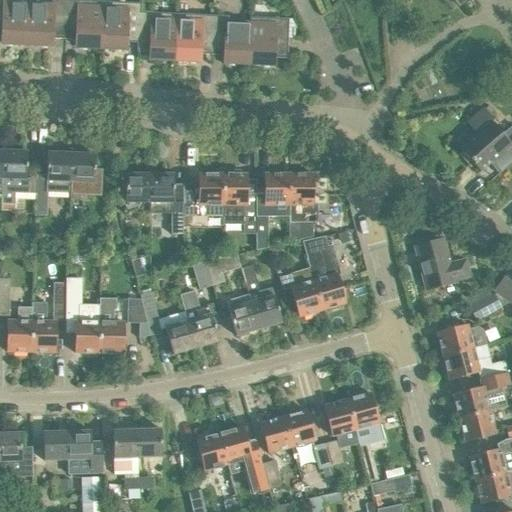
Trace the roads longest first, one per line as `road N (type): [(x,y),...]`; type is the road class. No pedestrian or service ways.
road 1 (residential): [(0,400),(158,393),(401,335)]
road 2 (residential): [(352,142),(0,95)]
road 3 (residential): [(445,511),(401,335)]
road 4 (residential): [(401,335),(372,227),(371,199),(386,166)]
road 5 (residential): [(352,142),(344,94),(299,0)]
road 6 (residential): [(511,242),(386,166)]
